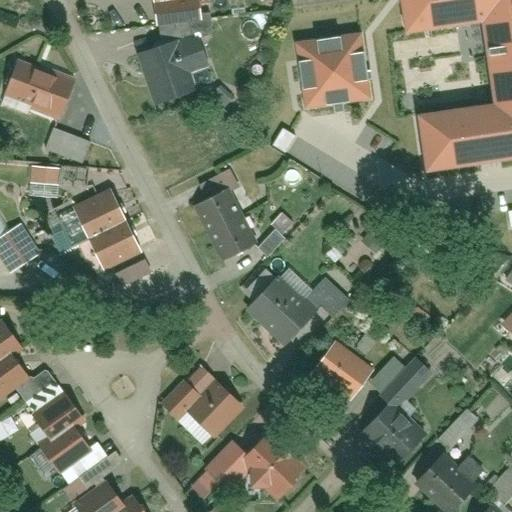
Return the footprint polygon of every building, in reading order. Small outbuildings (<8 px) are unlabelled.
[(191,0),(148,0),(149,9),(192,6),(191,0)] [(511,0),(400,0),(403,25),(478,16),(488,94),(409,104),(418,176),(511,163),(511,0)] [(193,24),(130,45),(148,98),(190,84),(184,66),(204,59),(193,24)] [(362,34),(297,44),(307,108),(339,103),(372,98),(362,34)] [(0,92),(50,106),(60,67),(9,54),(0,89),(0,92)] [(70,151),(75,130),(42,122),(37,143),(70,151)] [(298,136),(285,128),(273,146),(286,154),(298,136)] [(90,183),(92,169),(73,166),(71,180),(90,183)] [(60,174),(31,172),(28,203),(57,205),(60,174)] [(237,203),(222,179),(198,194),(212,218),(237,203)] [(109,196),(70,214),(85,247),(87,246),(125,229),(109,196)] [(252,228),(237,203),(212,218),(227,243),(252,228)] [(271,254),(300,224),(287,210),(274,223),(280,229),(263,246),(271,254)] [(21,228),(0,242),(0,258),(12,276),(41,256),(21,228)] [(87,246),(100,273),(137,256),(125,229),(87,246)] [(277,260),(267,250),(252,265),(262,275),(277,260)] [(269,277),(237,310),(274,346),(306,314),(269,277)] [(330,309),(310,289),(300,299),(320,320),(330,309)] [(511,295),(493,316),(511,332),(511,295)] [(0,366),(19,354),(1,328),(0,328),(0,366)] [(364,364),(325,336),(301,370),(339,397),(364,364)] [(405,353),(382,381),(400,395),(422,366),(405,353)] [(0,399),(23,383),(9,363),(0,368),(0,399)] [(193,409),(181,395),(158,413),(170,428),(193,409)] [(232,420),(212,397),(185,421),(205,444),(232,420)] [(395,456),(418,428),(382,398),(359,426),(395,456)] [(466,415),(453,402),(432,423),(446,436),(466,415)] [(47,447),(81,423),(67,403),(32,427),(47,447)] [(88,451),(73,431),(37,456),(51,477),(88,451)] [(291,470),(258,442),(233,471),(267,499),(291,470)] [(468,473),(435,446),(415,471),(447,498),(468,473)] [(240,459),(227,447),(201,473),(213,485),(240,459)] [(511,477),(511,471),(502,462),(484,480),(496,493),(511,477)] [(104,481),(98,473),(87,483),(93,490),(104,481)] [(84,511),(122,511),(132,506),(117,485),(83,509),(84,511)] [(495,511),(483,503),(476,511),(495,511)]
